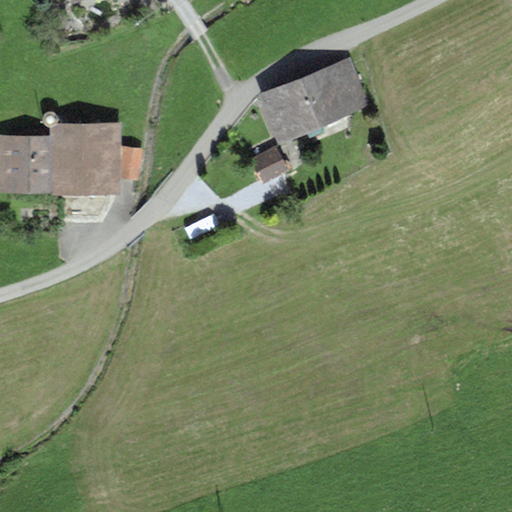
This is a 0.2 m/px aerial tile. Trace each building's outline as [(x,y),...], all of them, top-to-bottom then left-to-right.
[(304,82),(305,84),(318,116),(362,99),(349,65),(304,82)] [(305,84),(268,98),(281,131),(318,117),(318,116),(305,84)] [(109,182),(109,130),(57,130),(57,181),(109,182)] [(11,181),(49,182),(49,143),(11,142),(11,181)] [(126,148),(122,172),(137,174),(140,150),(126,148)] [(284,169),(274,150),(255,159),(266,178),(284,169)]
